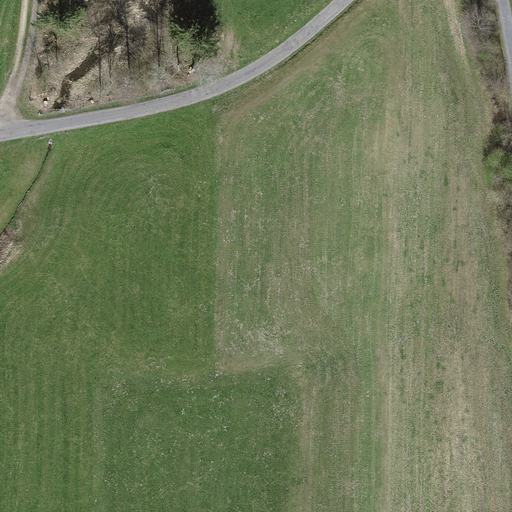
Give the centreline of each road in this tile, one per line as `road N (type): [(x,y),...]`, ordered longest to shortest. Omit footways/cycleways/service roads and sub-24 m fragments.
road 1 (residential): [(354,0),(253,85),(198,104),(0,137)]
road 2 (track): [(34,0),(10,135)]
